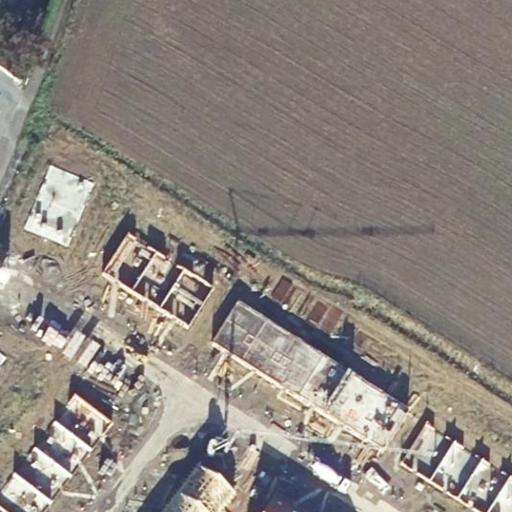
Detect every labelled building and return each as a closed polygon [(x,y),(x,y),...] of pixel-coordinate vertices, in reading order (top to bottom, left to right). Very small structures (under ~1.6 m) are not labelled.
[(52,166),(38,198),(81,216),(95,184),(52,166)] [(81,216),(38,198),(25,229),(68,247),(81,216)] [(102,275),(131,293),(156,254),(127,235),(102,275)] [(184,271),(156,254),(131,293),(159,311),(184,271)] [(213,290),(184,271),(159,311),(188,329),(213,290)] [(266,323),(237,305),(210,344),(241,363),(266,323)] [(294,341),(266,323),(241,363),(269,380),(294,341)] [(294,341),(269,380),(297,399),(323,359),(294,341)] [(351,378),(323,359),(297,399),(326,417),(351,378)] [(379,395),(351,378),(326,417),(354,435),(379,395)] [(354,435),(383,453),(408,414),(379,395),(354,435)] [(75,396),(54,424),(91,452),(112,425),(75,396)] [(54,424),(34,450),(71,479),(91,452),(54,424)] [(455,443),(426,424),(400,465),(429,483),(455,443)] [(455,443),(429,483),(457,501),(483,460),(455,443)] [(14,476),(51,505),(71,479),(34,450),(14,476)] [(488,511),(511,478),(483,460),(457,501),(475,511),(488,511)] [(176,494),(199,511),(222,511),(235,496),(197,467),(176,494)] [(14,476),(0,493),(0,507),(6,511),(45,511),(51,505),(14,476)] [(511,511),(511,478),(488,511),(511,511)] [(199,511),(176,494),(162,511),(199,511)] [(292,511),(272,499),(264,511),(292,511)]
